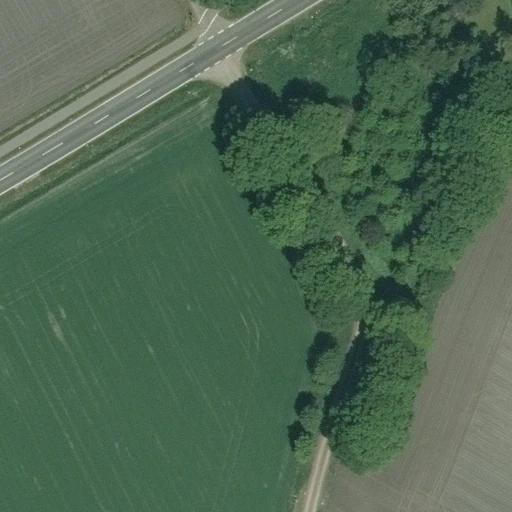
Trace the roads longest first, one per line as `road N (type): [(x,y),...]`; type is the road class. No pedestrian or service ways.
road 1 (residential): [(326,511),(361,366),(365,294),(222,49)]
road 2 (tertiary): [(0,182),(222,49)]
